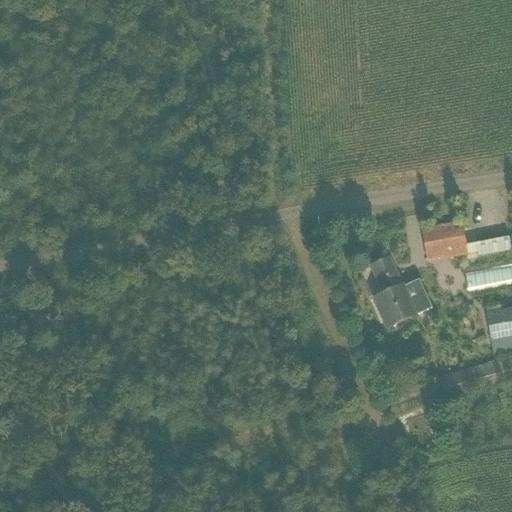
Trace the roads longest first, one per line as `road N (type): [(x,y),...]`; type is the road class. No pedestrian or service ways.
road 1 (track): [(415,511),(282,216)]
road 2 (track): [(0,264),(282,216)]
road 3 (track): [(282,216),(511,177)]
